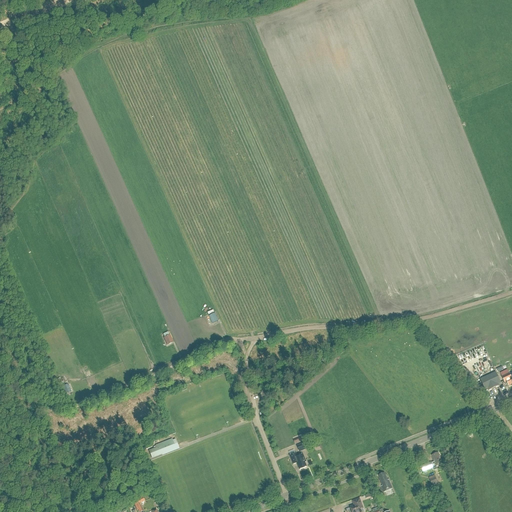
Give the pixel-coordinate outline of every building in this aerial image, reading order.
[(209,316),(212,324),(218,321),(215,314),(209,316)] [(163,334),(164,337),(164,338),(167,345),(173,343),(173,342),(170,335),(169,335),(168,332),(163,334)] [(488,389),(489,390),(499,386),(498,384),(501,382),(496,373),(481,380),(485,390),(488,389)] [(511,377),(511,378),(510,373),(502,377),(505,382),(504,382),(505,384),(507,383),(509,386),(511,384),(511,383),(511,377)] [(62,387),(65,394),(71,392),(68,384),(62,387)] [(149,451),(151,458),(161,454),(162,455),(176,449),(172,439),(156,445),(157,448),(149,451)] [(297,446),(300,452),(307,449),(305,443),(297,446)] [(297,456),(296,453),(290,455),(293,464),(297,463),(300,470),(307,467),(305,462),(306,462),(303,454),(297,456)] [(421,467),(422,471),(424,471),(433,467),(432,465),(433,465),(435,464),(436,466),(437,465),(443,463),(441,456),(440,457),(438,453),(432,455),(432,456),(434,461),(421,467)] [(388,481),(385,473),(379,476),(383,486),(382,487),(384,493),(393,489),(389,480),(388,481)] [(134,502),(139,511),(141,511),(143,511),(139,504),(145,501),(143,498),(134,502)] [(361,511),(361,509),(363,509),(360,499),(352,501),(354,506),(350,507),(352,511),(351,511),(361,511)]
